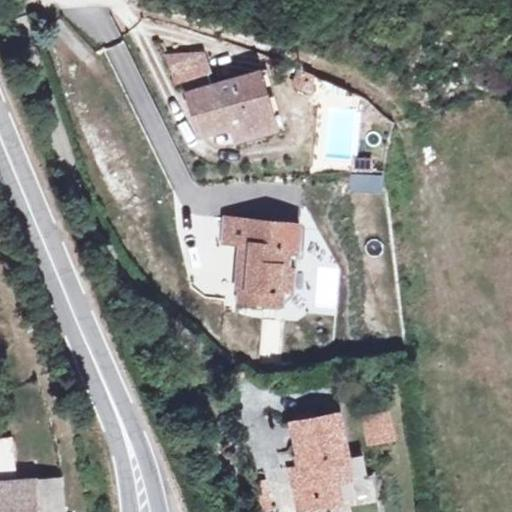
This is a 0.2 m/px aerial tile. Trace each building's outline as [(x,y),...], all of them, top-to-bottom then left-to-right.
[(179,82),(185,80),(204,75),(200,63),(174,71),(179,82)] [(230,127),(271,115),(257,72),(214,86),(209,73),(204,75),(185,80),(202,135),(230,127)] [(276,131),(271,115),(230,127),(235,142),(276,131)] [(246,271),(236,269),(234,288),(238,288),(237,300),(281,304),(282,292),(287,293),(290,251),(297,252),(299,225),(244,220),(242,244),(249,244),(248,257),(246,271)] [(237,255),(236,269),(246,271),(248,257),(237,255)] [(348,478),(343,453),(335,414),(292,423),(302,465),(292,467),(300,508),(338,501),(334,481),(348,478)] [(385,416),(370,419),(374,441),(389,438),(385,416)] [(0,463),(14,462),(11,437),(0,438),(0,463)] [(362,450),(343,453),(348,478),(367,475),(362,450)] [(0,482),(15,481),(14,462),(0,463),(0,482)] [(0,511),(61,511),(58,476),(15,481),(0,482),(0,511)]
